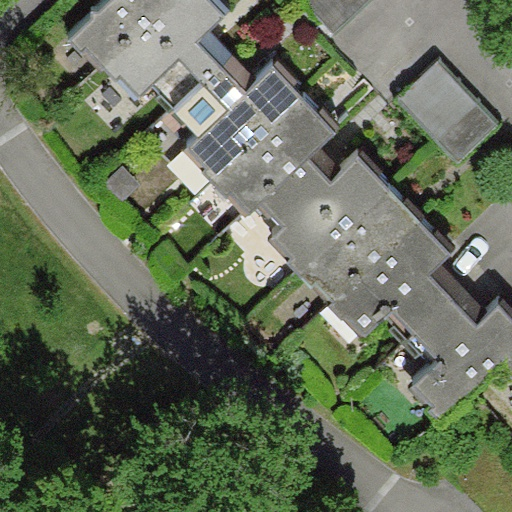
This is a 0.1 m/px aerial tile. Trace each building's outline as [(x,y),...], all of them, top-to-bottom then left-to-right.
[(83,35),(103,56),(161,0),(95,0),(66,28),(78,40),(83,35)] [(148,74),(173,101),(220,55),(196,30),(223,4),(219,0),(161,0),(103,56),(114,68),(118,64),(137,84),(148,74)] [(305,0),(335,30),(366,0),(305,0)] [(201,160),(214,173),(302,88),(272,56),(244,81),(220,55),(173,101),(196,126),(186,135),(206,156),(201,160)] [(438,58),(398,96),(457,158),(497,120),(438,58)] [(248,200),(259,189),(306,147),(333,121),(302,88),(214,173),(224,184),(229,180),(248,200)] [(287,250),(300,265),(388,179),(358,146),(329,173),(306,147),(259,189),(283,216),(272,226),(291,246),(287,250)] [(315,272),(333,291),(417,209),(388,179),(300,265),(311,276),(315,272)] [(391,298),(417,325),(452,291),(427,264),(449,244),(417,209),(333,291),(328,295),(341,308),(345,304),(364,324),(391,298)] [(440,413),(502,355),(511,344),(511,308),(498,294),(475,315),(452,291),(417,325),(440,350),(413,375),(432,396),(428,400),(440,413)] [(511,344),(502,355),(511,365),(511,344)]
